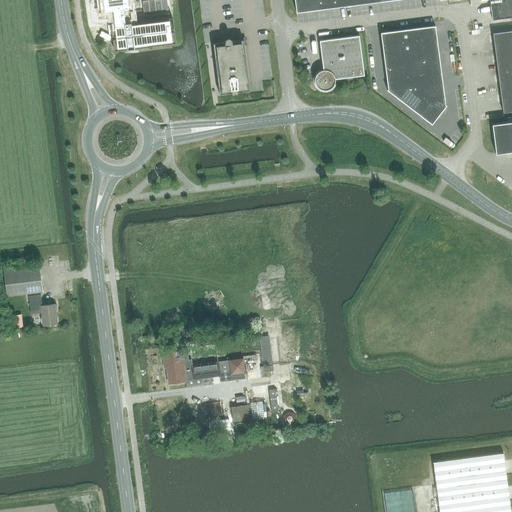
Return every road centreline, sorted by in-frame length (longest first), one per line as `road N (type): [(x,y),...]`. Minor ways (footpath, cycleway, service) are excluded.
road 1 (unclassified): [(280,33),(454,17),(477,136),(447,176)]
road 2 (tertiary): [(127,511),(94,234)]
road 3 (tertiary): [(292,118),(368,119),(447,176)]
